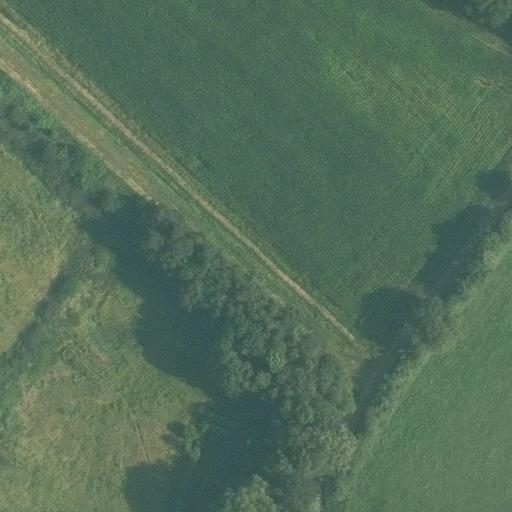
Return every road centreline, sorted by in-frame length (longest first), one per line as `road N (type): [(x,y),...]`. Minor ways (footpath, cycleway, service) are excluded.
road 1 (track): [(0,53),(369,390)]
road 2 (unclassified): [(312,511),(393,348),(511,188)]
